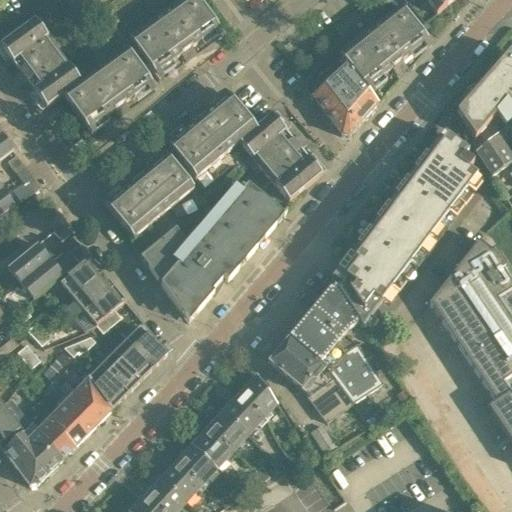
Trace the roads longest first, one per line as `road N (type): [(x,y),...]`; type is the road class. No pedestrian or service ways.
road 1 (residential): [(304,0),(68,194),(198,362)]
road 2 (residential): [(198,362),(505,0)]
road 3 (residential): [(59,511),(198,362)]
